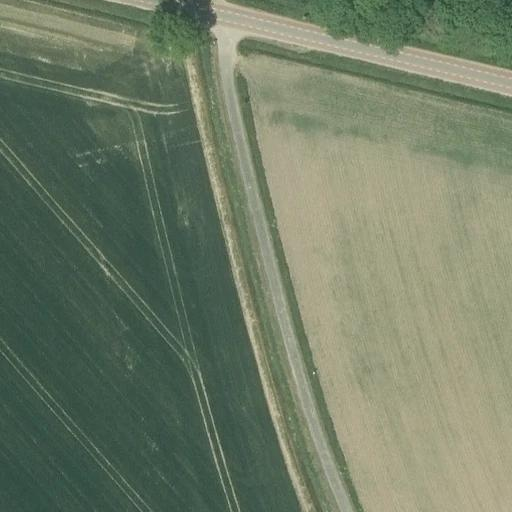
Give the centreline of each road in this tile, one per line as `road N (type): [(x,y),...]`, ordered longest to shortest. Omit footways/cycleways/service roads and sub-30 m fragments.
road 1 (unclassified): [(347,511),(308,405),(234,105),(222,18)]
road 2 (tertiary): [(511,82),(222,18)]
